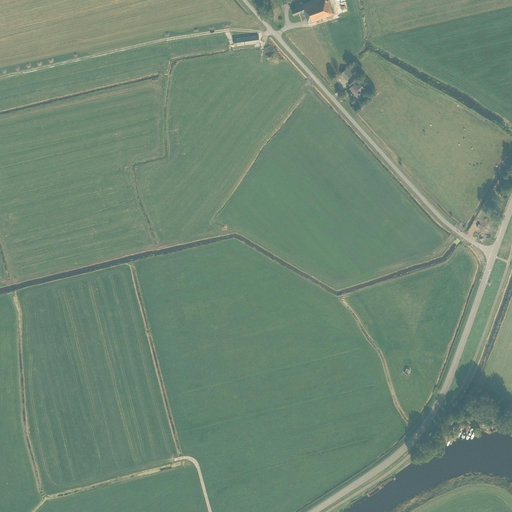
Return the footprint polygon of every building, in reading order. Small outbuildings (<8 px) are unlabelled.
[(328,0),(327,1),(326,0),(313,0),(302,4),(302,2),(294,4),(296,9),(292,10),(293,15),(303,11),(306,19),(307,19),(308,23),(335,14),(329,0),(328,0)] [(260,46),(258,35),(233,38),(234,46),(254,44),(254,46),(260,46)] [(346,80),(353,74),(347,67),(340,74),(346,80)] [(365,88),(360,83),(356,86),(354,83),(349,88),(356,96),(359,93),(360,94),(360,93),(361,91),(361,90),(362,90),(365,88)] [(450,423),(454,417),(449,414),(445,420),(450,423)]
